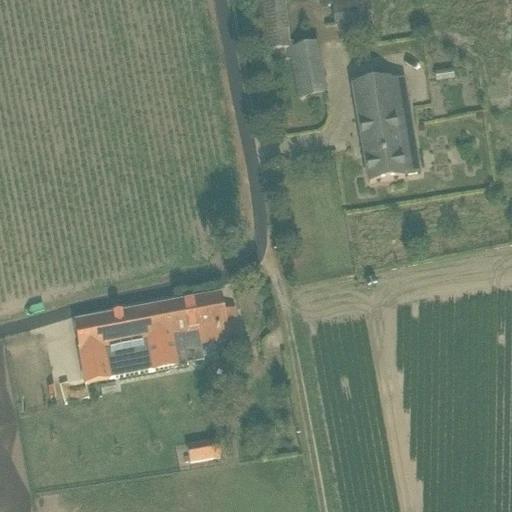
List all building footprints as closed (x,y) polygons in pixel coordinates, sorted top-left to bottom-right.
[(289,49),(283,0),(253,0),(260,52),(289,49)] [(335,28),(358,25),(373,24),(370,0),(334,0),(332,0),(335,28)] [(295,98),(324,97),(320,44),(292,46),(295,98)] [(369,185),(404,179),(400,152),(418,149),(406,79),(353,88),(369,185)] [(194,347),(201,346),(219,343),(239,339),(234,311),(223,313),(220,296),(73,324),(83,372),(85,386),(188,366),(186,353),(195,351),(194,347)] [(218,442),(212,443),(187,447),(190,466),(222,460),(218,442)]
